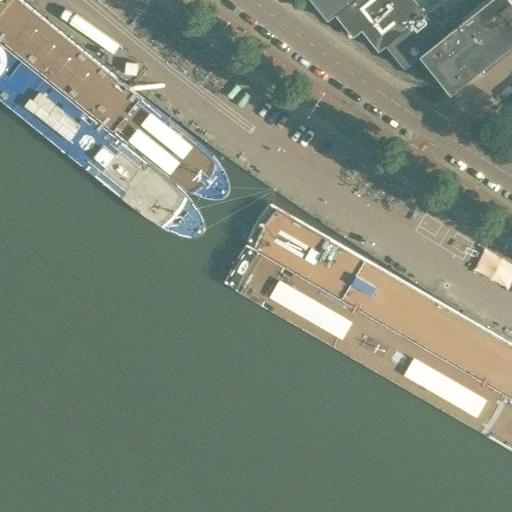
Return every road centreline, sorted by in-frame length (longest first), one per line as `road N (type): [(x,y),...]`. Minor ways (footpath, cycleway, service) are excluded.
road 1 (residential): [(91,0),(278,159),(511,305)]
road 2 (residential): [(438,128),(251,0)]
